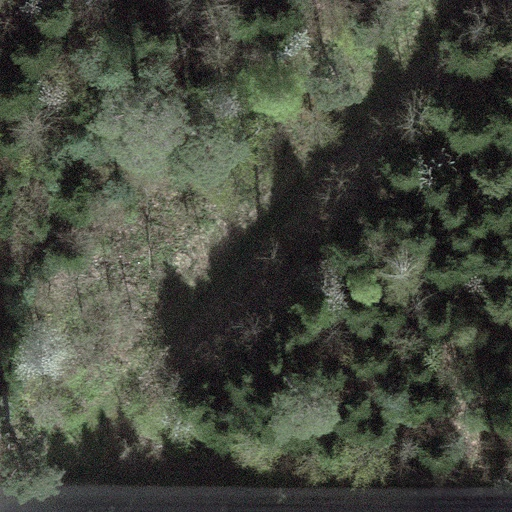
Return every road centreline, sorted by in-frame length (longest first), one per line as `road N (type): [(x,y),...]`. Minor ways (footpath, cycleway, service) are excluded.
road 1 (track): [(2,511),(441,0)]
road 2 (track): [(0,509),(511,500)]
